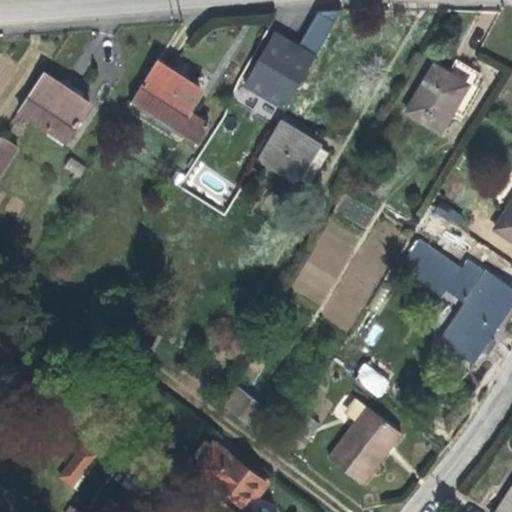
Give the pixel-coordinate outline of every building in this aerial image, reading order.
[(270,25),(241,74),(281,99),(310,49),(270,25)] [(158,53),(130,94),(190,134),(201,118),(183,107),(196,87),(168,70),(172,62),(158,53)] [(433,55),(405,99),(440,120),(449,105),(443,102),(462,73),(433,55)] [(39,70),(13,106),(39,125),(35,131),(53,144),(84,102),(39,70)] [(274,110),(256,142),(287,161),(306,128),(274,110)] [(0,134),(0,156),(11,141),(0,134)] [(256,142),(247,157),(279,175),(287,161),(256,142)] [(511,201),(492,232),(511,244),(511,201)] [(453,272),(439,290),(465,308),(440,345),(470,364),(508,307),(453,272)] [(194,299),(177,326),(192,335),(207,308),(194,299)] [(380,398),(391,381),(364,362),(353,379),(380,398)] [(222,379),(211,397),(233,414),(244,396),(222,379)] [(244,396),(233,414),(242,420),(253,402),(244,396)] [(368,406),(332,454),(365,481),(402,432),(368,406)] [(206,435),(191,453),(242,492),(256,473),(206,435)] [(75,489),(96,455),(79,444),(58,479),(75,489)] [(511,511),(511,478),(491,511),(511,511)]
